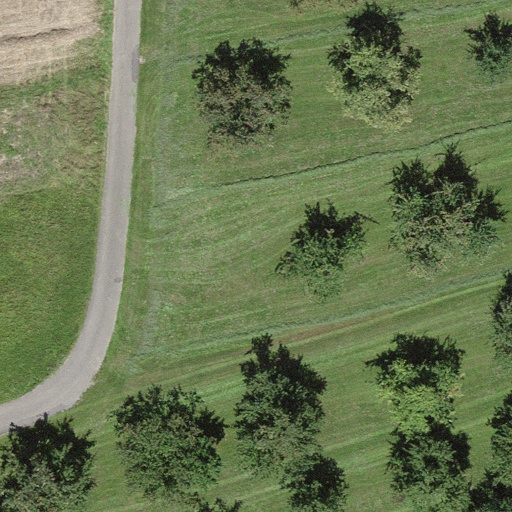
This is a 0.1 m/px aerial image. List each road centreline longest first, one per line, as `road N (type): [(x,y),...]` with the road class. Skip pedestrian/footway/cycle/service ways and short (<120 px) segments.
road 1 (track): [(0,418),(69,394),(116,331),(128,214),(131,0)]
road 2 (track): [(69,394),(511,289)]
